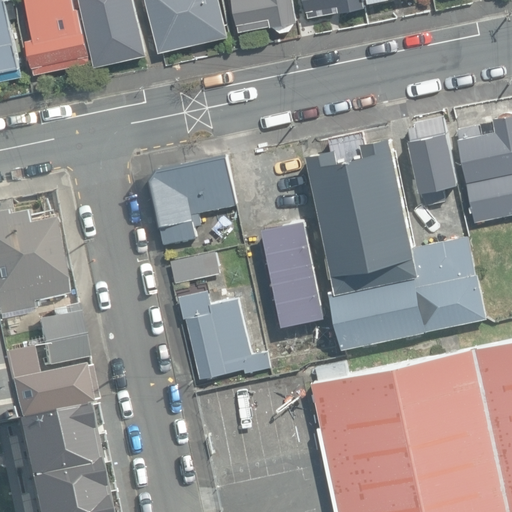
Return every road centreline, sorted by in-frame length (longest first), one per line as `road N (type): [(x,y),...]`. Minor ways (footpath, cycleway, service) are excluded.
road 1 (unclassified): [(511,44),(94,129)]
road 2 (residential): [(94,129),(179,511)]
